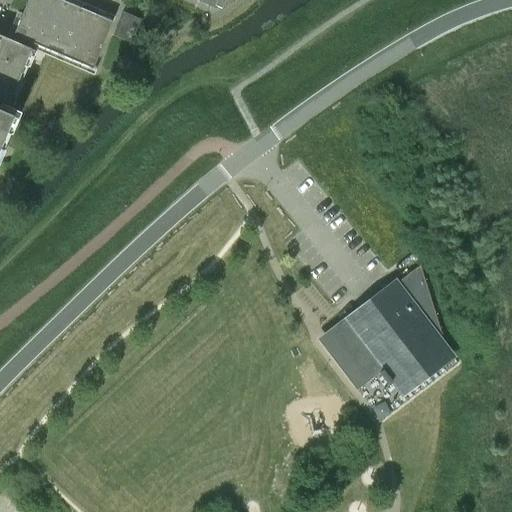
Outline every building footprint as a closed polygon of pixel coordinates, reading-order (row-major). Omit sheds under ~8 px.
[(112,21),(61,0),(27,0),(13,35),(93,68),(112,21)] [(141,20),(122,12),(113,35),(131,42),(141,20)] [(0,109),(9,113),(10,112),(16,97),(12,95),(31,48),(0,34),(0,109)] [(0,147),(14,114),(10,112),(9,113),(0,109),(0,147)] [(367,308),(329,337),(332,340),(337,336),(359,365),(364,371),(358,375),(360,378),(373,369),(372,369),(378,364),(382,370),(379,372),(388,384),(391,381),(396,388),(448,348),(443,342),(444,341),(443,340),(420,265),(377,297),(379,300),(368,309),(367,308)]
